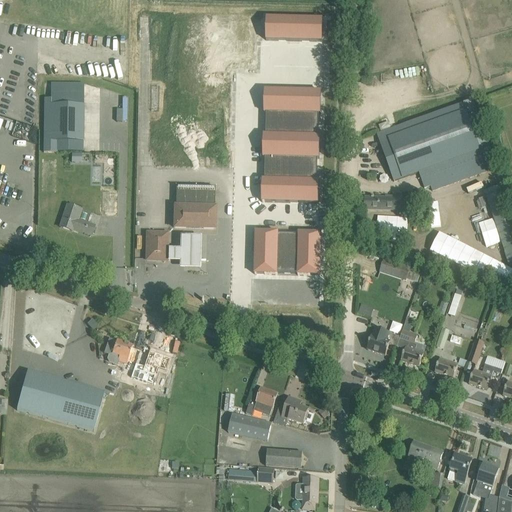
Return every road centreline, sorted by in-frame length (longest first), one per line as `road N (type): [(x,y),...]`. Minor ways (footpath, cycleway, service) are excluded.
road 1 (unclassified): [(344,375),(356,0)]
road 2 (tertiary): [(344,375),(0,259)]
road 3 (tertiary): [(511,432),(344,375)]
road 4 (residential): [(340,511),(344,375)]
